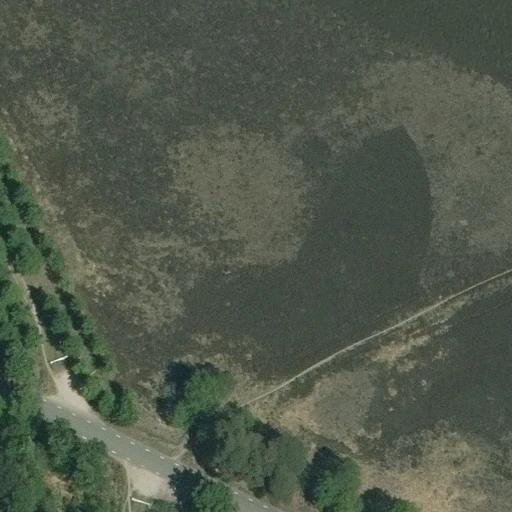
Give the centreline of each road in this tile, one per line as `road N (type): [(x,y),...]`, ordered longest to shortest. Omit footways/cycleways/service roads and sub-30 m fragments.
road 1 (track): [(144,460),(511,273)]
road 2 (tertiary): [(258,511),(0,388)]
road 3 (track): [(0,240),(66,389),(144,460)]
